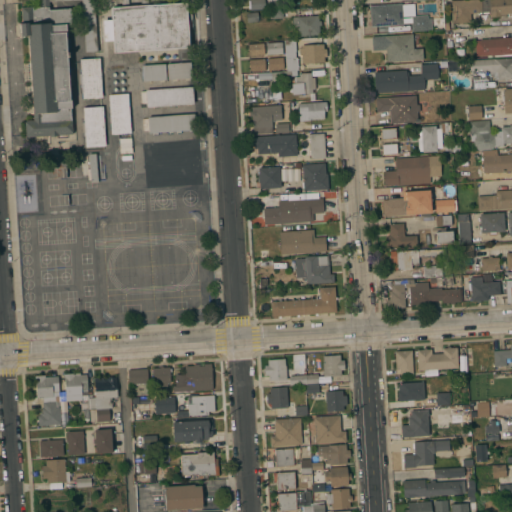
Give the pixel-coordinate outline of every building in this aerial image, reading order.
[(94,0),(97,51),(85,52),(82,0),(94,0)] [(264,0),(264,4),(263,4),(264,9),(250,10),(250,8),(249,8),(248,0),(264,0)] [(511,0),(511,12),(506,13),(507,16),(490,17),(490,14),(489,14),(489,13),(483,13),(483,12),(470,13),(471,22),(462,23),(462,24),(456,25),(456,23),(452,23),(451,13),(446,13),(446,3),(450,3),(450,0),(511,0)] [(186,2),(187,14),(191,14),(192,18),(187,19),(189,47),(113,52),(113,41),(103,42),(101,19),(111,19),(110,7),(122,6),(128,6),(141,5),(148,5),(186,2)] [(371,26),(369,6),(402,3),(403,24),(371,26)] [(49,6),(49,9),(71,8),(71,24),(66,24),(66,32),(70,99),(72,134),(57,135),(57,136),(49,137),(49,135),(25,136),(24,120),(33,120),(29,35),(24,36),(24,37),(20,37),(19,23),(22,23),(21,7),(31,6),(31,7),(41,7),(49,6)] [(269,10),(283,9),(283,18),(269,19),(269,10)] [(257,12),(258,21),(247,22),(246,13),(257,12)] [(297,36),(297,27),(293,27),(292,17),(318,15),(319,21),(321,21),(321,25),(319,25),(320,35),(297,36)] [(431,18),(432,28),(428,29),(428,30),(412,31),(411,16),(427,15),(427,18),(431,18)] [(387,62),(386,49),(372,50),(371,36),(412,34),(413,49),(422,48),(423,59),(387,62)] [(511,53),(476,56),(475,40),(480,40),(480,39),(511,37),(511,53)] [(284,41),(295,40),(296,51),(295,51),(295,57),(297,57),(298,69),(286,70),(284,41)] [(282,42),(283,54),(266,54),(266,43),(282,42)] [(263,43),(264,55),(248,56),(247,44),(263,43)] [(302,54),(299,54),(299,48),(301,48),(301,45),(323,44),(324,49),(326,49),(327,54),(324,54),(324,62),(302,64),(302,54)] [(283,57),(284,69),(268,70),(267,58),(283,57)] [(471,72),(470,60),(511,57),(511,79),(495,80),(495,74),(491,75),(487,71),(471,72)] [(102,97),(83,98),(82,84),(79,84),(78,73),(81,73),(80,59),(100,58),(102,97)] [(264,58),(265,70),(249,71),(249,59),(264,58)] [(168,79),(167,63),(190,62),(191,78),(168,79)] [(406,70),(406,72),(409,72),(409,75),(421,75),(421,64),(437,63),(438,79),(424,80),(424,89),(375,92),(374,72),(406,70)] [(143,81),(142,65),(165,64),(166,79),(143,81)] [(291,71),(291,79),(271,80),(271,73),(291,71)] [(295,83),(296,83),(296,76),(299,76),(299,73),(311,72),(311,78),(314,77),(315,89),(312,89),(312,93),(315,92),(315,98),(310,99),(309,93),(299,94),(299,92),(295,92),(295,83)] [(192,86),(194,104),(147,107),(145,89),(192,86)] [(281,99),(273,99),(272,87),(280,86),(281,99)] [(511,112),(504,113),(503,89),(511,88),(511,112)] [(131,133),(111,134),(108,94),(128,93),(131,133)] [(416,95),(416,104),(420,104),(420,111),(417,111),(418,121),(390,123),(389,111),(376,112),(375,98),(416,95)] [(326,101),(327,111),(324,111),(324,118),(309,119),(309,120),(299,121),(298,103),(326,101)] [(290,113),(290,102),(297,102),(298,113),(290,113)] [(280,105),(281,120),(271,120),(272,126),(252,128),(252,116),(249,116),(248,111),(252,111),(251,107),(280,105)] [(481,105),(481,119),(468,119),(467,106),(481,105)] [(105,146),(86,147),(85,132),(82,132),(81,122),(84,122),(83,107),(103,106),(105,146)] [(194,113),(195,130),(148,133),(147,117),(194,113)] [(470,134),(469,121),(489,120),(490,132),(494,136),(496,136),(496,132),(495,132),(495,128),(500,127),(500,126),(509,126),(509,124),(511,124),(511,142),(503,143),(503,146),(494,146),(490,149),(479,150),(476,148),(474,144),(473,139),(475,134),(470,134)] [(288,123),(289,132),(275,132),(275,123),(288,123)] [(417,128),(421,128),(421,126),(436,125),(436,129),(439,128),(439,123),(450,123),(451,131),(442,132),(442,148),(437,148),(437,151),(422,152),(422,151),(418,151),(417,128)] [(396,127),(396,138),(381,139),(381,137),(379,137),(379,135),(381,135),(381,132),(380,132),(380,130),(381,130),(381,128),(396,127)] [(325,158),(310,159),(309,134),(324,133),(325,158)] [(277,135),(277,134),(279,134),(279,135),(295,134),(296,149),(297,149),(298,151),(296,152),(297,155),(278,156),(278,153),(275,154),(275,153),(261,154),(261,155),(259,155),(259,154),(258,154),(258,153),(255,153),(254,148),(253,148),(253,136),(277,135)] [(196,140),(197,157),(150,160),(149,144),(196,140)] [(396,143),(397,154),(382,155),(382,153),(381,153),(381,151),(382,151),(382,148),(380,148),(379,146),(382,146),(382,144),(396,143)] [(511,171),(483,173),(482,156),(488,156),(488,151),(498,150),(498,155),(511,154),(511,171)] [(98,181),(91,182),(88,154),(96,153),(98,181)] [(439,155),(441,175),(428,176),(429,183),(398,185),(398,184),(384,185),(383,171),(395,170),(395,158),(439,155)] [(324,163),(325,174),(327,174),(328,189),(304,191),(303,188),(302,188),(301,182),(303,182),(302,165),(324,163)] [(198,165),(199,181),(151,184),(150,168),(198,165)] [(279,166),(281,187),(259,189),(259,183),(258,183),(257,174),(258,174),(258,168),(279,166)] [(511,189),(511,209),(478,211),(477,196),(495,195),(495,191),(511,189)] [(322,198),(323,212),(313,213),(313,221),(264,225),(263,208),(278,207),(278,201),(287,200),(287,195),(302,194),(302,199),(322,198)] [(382,200),(388,200),(388,199),(403,198),(408,198),(410,214),(383,216),(382,200)] [(434,200),(434,212),(453,212),(453,200),(434,200)] [(480,214),(503,212),(504,231),(481,233),(480,214)] [(458,215),(468,214),(468,222),(470,222),(470,226),(471,244),(460,245),(458,215)] [(435,216),(450,215),(451,225),(442,225),(442,226),(436,226),(435,216)] [(403,223),(404,235),(416,235),(417,245),(387,246),(386,235),(388,235),(388,232),(389,232),(389,224),(403,223)] [(452,242),(436,243),(436,240),(433,240),(433,235),(436,234),(436,232),(440,232),(439,228),(450,227),(450,231),(451,231),(452,242)] [(313,229),(314,237),(325,236),(326,251),(280,254),(279,232),(313,229)] [(460,245),(473,245),(474,257),(461,258),(460,245)] [(392,263),(390,263),(389,251),(427,248),(427,249),(445,248),(445,254),(426,255),(427,258),(422,258),(422,255),(418,256),(418,264),(411,264),(411,268),(398,269),(398,270),(395,270),(395,269),(392,269),(392,263)] [(294,258),(304,257),(304,256),(328,254),(329,273),(333,273),(334,280),(305,283),(305,276),(296,277),(294,258)] [(486,270),(486,273),(483,273),(483,270),(481,270),(481,257),(488,257),(488,256),(491,255),(492,257),(499,256),(499,270),(486,270)] [(441,270),(448,269),(449,277),(430,278),(424,279),(423,265),(441,264),(441,270)] [(482,276),(482,282),(499,280),(500,293),(488,294),(488,299),(480,300),(481,302),(477,302),(476,300),(472,300),(471,283),(469,283),(469,281),(470,281),(470,277),(482,276)] [(453,285),(442,286),(442,287),(441,287),(441,288),(459,287),(460,301),(454,301),(454,303),(450,304),(450,301),(449,301),(449,303),(446,303),(446,302),(441,302),(441,299),(429,300),(429,303),(421,304),(421,306),(417,306),(417,304),(410,304),(410,293),(404,295),(405,306),(386,308),(386,298),(389,298),(388,290),(391,290),(390,284),(393,284),(393,281),(413,279),(414,282),(428,281),(428,287),(437,287),(437,282),(430,282),(430,278),(449,277),(453,277),(453,285)] [(511,301),(507,302),(506,293),(503,293),(502,280),(511,279),(511,301)] [(335,296),(337,296),(337,299),(335,299),(336,311),(317,313),(317,314),(315,315),(315,313),(299,314),(299,316),(296,316),(296,315),(280,316),(281,317),(278,317),(278,316),(271,316),(270,301),(279,300),(279,299),(281,299),(281,300),(283,300),(283,299),(285,299),(285,300),(291,299),(291,298),(293,298),(293,299),(297,299),(297,298),(299,298),(299,299),(310,298),(310,297),(311,297),(311,298),(315,298),(315,296),(317,296),(317,297),(318,297),(318,296),(319,296),(319,292),(318,293),(317,291),(319,290),(319,287),(334,285),(335,296)] [(493,350),(510,349),(510,345),(511,344),(511,366),(511,367),(511,365),(494,366),(493,350)] [(418,370),(417,349),(423,349),(423,348),(426,348),(431,348),(431,353),(442,352),(442,347),(447,347),(447,346),(450,346),(450,347),(457,347),(458,367),(418,370)] [(411,349),(413,374),(399,374),(399,368),(395,369),(395,361),(394,361),(394,358),(395,358),(394,350),(411,349)] [(340,354),(340,359),(344,359),(344,369),(341,369),(341,375),(323,376),(322,362),(323,362),(322,355),(340,354)] [(284,358),(285,364),(286,379),(269,380),(268,374),(264,375),(264,365),(267,365),(267,359),(284,358)] [(173,391),(172,385),(175,385),(174,374),(185,373),(184,365),(193,365),(193,364),(211,362),(213,389),(173,391)] [(293,370),(293,363),(305,362),(305,369),(293,370)] [(160,367),(160,366),(163,366),(163,367),(169,366),(169,368),(171,368),(171,372),(170,372),(170,383),(167,383),(167,388),(161,388),(161,383),(152,383),(152,367),(160,367)] [(147,368),(148,382),(129,384),(128,369),(147,368)] [(117,396),(111,397),(112,407),(109,408),(110,420),(97,421),(96,408),(87,409),(87,399),(59,401),(59,406),(60,423),(38,425),(38,421),(36,421),(36,419),(37,419),(37,415),(39,415),(39,413),(42,413),(42,408),(43,408),(42,397),(36,397),(35,375),(45,374),(45,377),(57,376),(59,391),(65,390),(64,378),(63,373),(80,372),(80,374),(86,373),(88,397),(95,397),(94,377),(115,375),(117,396)] [(305,384),(289,385),(289,375),(317,373),(318,384),(305,384)] [(423,381),(424,399),(412,399),(412,400),(409,400),(397,400),(397,390),(398,390),(398,383),(401,383),(401,382),(423,381)] [(318,384),(319,394),(306,394),(305,384),(318,384)] [(286,387),(288,407),(270,408),(270,402),(267,403),(266,393),(269,393),(269,388),(286,387)] [(325,391),(342,390),(342,395),(346,395),(347,405),(343,405),(343,410),(326,411),(325,391)] [(435,393),(449,392),(450,404),(436,405),(435,393)] [(213,394),(215,410),(205,411),(205,414),(188,415),(188,403),(191,403),(190,396),(213,394)] [(307,405),(307,415),(295,415),(294,405),(307,405)] [(401,437),(400,424),(408,424),(407,416),(410,416),(410,410),(428,409),(428,415),(429,435),(401,437)] [(462,413),(462,412),(469,411),(470,422),(451,423),(451,414),(462,413)] [(339,414),(340,431),(345,431),(346,441),(315,443),(313,416),(339,414)] [(270,436),(274,435),(273,419),(300,417),(302,444),(270,446),(270,436)] [(208,419),(209,428),(208,428),(208,430),(212,430),(212,436),(208,436),(208,439),(200,439),(201,441),(195,442),(195,439),(189,440),(189,442),(184,442),(183,440),(173,441),(172,422),(208,419)] [(485,425),(489,425),(488,420),(495,420),(495,421),(499,421),(499,432),(495,432),(495,433),(490,434),(490,432),(485,432),(485,425)] [(110,428),(112,452),(96,453),(95,442),(93,442),(93,439),(95,439),(94,429),(110,428)] [(67,442),(66,442),(66,439),(67,439),(66,431),(83,430),(83,434),(84,434),(84,436),(83,436),(84,453),(68,454),(67,442)] [(156,434),(157,447),(143,448),(142,435),(156,434)] [(39,440),(46,440),(46,439),(49,438),(49,439),(62,439),(63,455),(47,456),(47,457),(44,457),(44,456),(40,456),(39,440)] [(434,452),(433,453),(433,464),(415,465),(415,467),(403,468),(403,454),(414,453),(414,448),(413,448),(412,443),(413,443),(413,441),(448,439),(449,450),(434,451),(434,452)] [(346,444),(346,450),(350,449),(350,457),(347,457),(347,463),(330,464),(330,463),(326,463),(326,458),(322,458),(322,456),(317,456),(317,446),(346,444)] [(474,444),(486,444),(488,460),(476,461),(474,444)] [(292,448),(294,465),(275,466),(275,461),(274,461),(273,455),(275,455),(274,449),(292,448)] [(180,454),(196,453),(196,452),(213,451),(214,458),(218,458),(219,474),(201,475),(202,477),(199,477),(199,475),(198,475),(198,474),(181,475),(180,454)] [(472,458),(473,465),(463,466),(462,459),(472,458)] [(64,459),(65,471),(69,471),(69,472),(70,472),(70,475),(69,475),(69,481),(66,481),(66,482),(47,483),(46,478),(42,478),(41,465),(45,465),(45,460),(64,459)] [(300,460),(310,459),(311,463),(311,469),(312,485),(312,490),(307,490),(307,482),(300,482),(299,477),(298,477),(297,476),(297,474),(298,473),(299,473),(301,474),(300,460)] [(140,461),(155,461),(156,472),(140,473),(140,461)] [(492,466),(505,465),(506,477),(492,478),(492,466)] [(347,466),(347,473),(350,473),(351,479),(348,479),(348,485),(331,486),(330,480),(325,480),(324,471),(329,471),(329,467),(347,466)] [(464,468),(464,476),(434,478),(434,470),(464,468)] [(295,488),(277,489),(276,480),(274,481),(273,472),(294,471),(295,488)] [(91,477),(91,486),(76,487),(75,478),(91,477)] [(424,478),(424,482),(430,482),(429,480),(435,480),(435,482),(464,480),(465,493),(403,497),(402,480),(424,478)] [(468,480),(474,480),(475,501),(469,502),(469,496),(467,496),(466,487),(468,487),(468,480)] [(194,484),(194,485),(200,485),(202,507),(166,510),(164,486),(194,484)] [(511,484),(511,493),(500,494),(500,489),(499,489),(499,484),(511,484)] [(349,488),(349,495),(352,495),(352,501),(350,501),(350,508),(331,509),(331,503),(327,503),(326,493),(330,493),(330,489),(349,488)] [(302,511),(302,506),(296,506),(296,510),(277,511),(276,493),(304,492),(304,489),(306,489),(306,492),(310,491),(311,503),(311,511),(302,511)] [(448,500),(448,511),(434,511),(434,501),(448,500)] [(431,501),(431,511),(404,511),(404,509),(408,508),(407,502),(431,501)] [(311,511),(311,503),(323,502),(323,503),(324,503),(324,511),(311,511)] [(451,511),(451,504),(468,502),(468,511),(451,511)]
